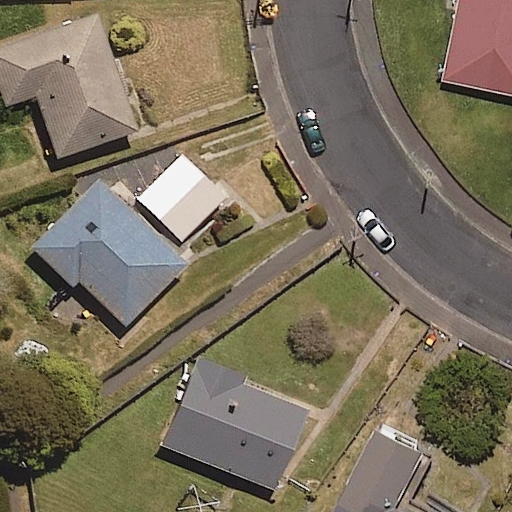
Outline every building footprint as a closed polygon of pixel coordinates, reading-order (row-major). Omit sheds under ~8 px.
[(511,0),(451,0),(439,67),(511,80),(511,0)] [(128,133),(86,16),(0,47),(0,109),(28,99),(51,162),(128,133)] [(219,185),(172,145),(131,194),(178,234),(219,185)] [(165,264),(74,179),(7,250),(51,292),(56,286),(103,330),(165,264)] [(287,403),(174,358),(140,443),(253,488),(287,403)] [(370,402),(318,511),(453,511),(391,483),(418,424),(370,402)]
